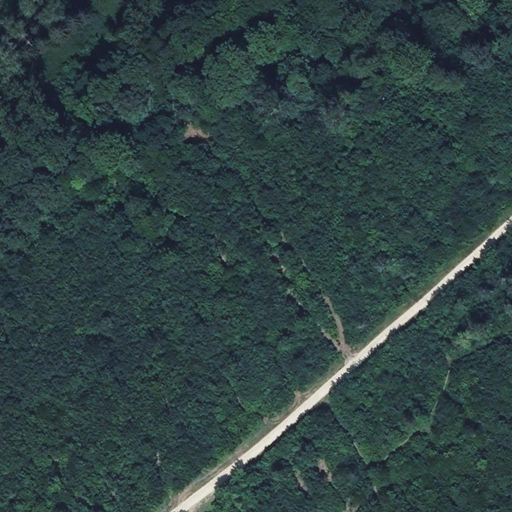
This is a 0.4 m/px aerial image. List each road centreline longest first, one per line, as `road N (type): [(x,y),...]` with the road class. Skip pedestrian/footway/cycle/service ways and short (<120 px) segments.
road 1 (track): [(511,213),(252,455),(170,511)]
road 2 (track): [(0,197),(266,0)]
road 3 (track): [(323,389),(388,511)]
